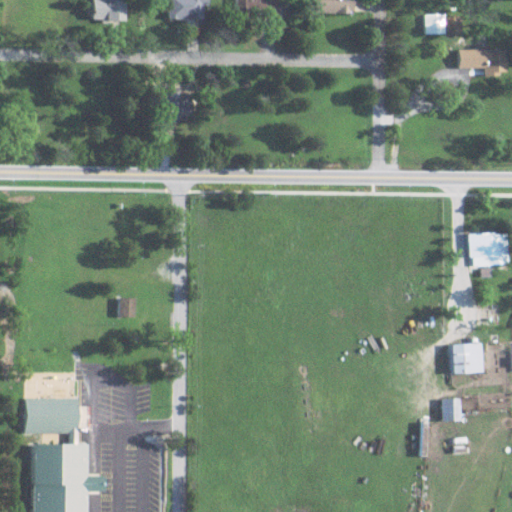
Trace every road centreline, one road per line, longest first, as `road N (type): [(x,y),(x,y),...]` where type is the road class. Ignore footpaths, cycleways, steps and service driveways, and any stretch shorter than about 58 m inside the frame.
road 1 (tertiary): [(0,170),(511,177)]
road 2 (residential): [(0,54),(377,63)]
road 3 (residential): [(182,511),(183,228),(175,173)]
road 4 (residential): [(375,175),(378,0)]
